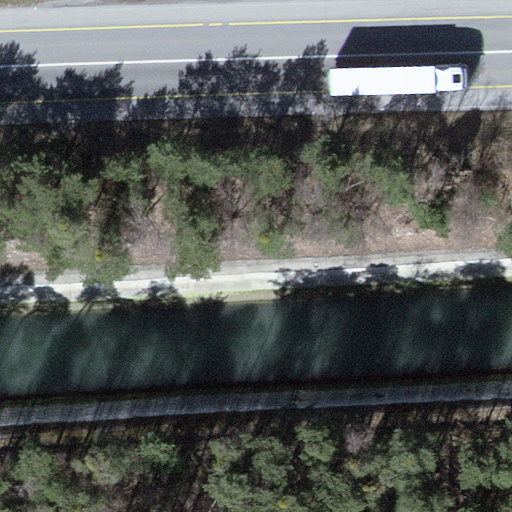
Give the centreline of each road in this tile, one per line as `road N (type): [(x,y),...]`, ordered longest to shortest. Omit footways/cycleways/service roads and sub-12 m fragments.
road 1 (primary): [(511,61),(0,77)]
road 2 (motorway): [(0,188),(511,174)]
